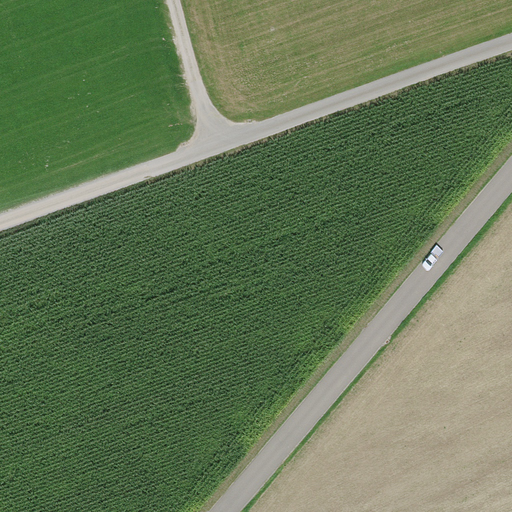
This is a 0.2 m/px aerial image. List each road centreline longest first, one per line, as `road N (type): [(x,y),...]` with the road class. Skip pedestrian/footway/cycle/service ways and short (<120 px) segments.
road 1 (track): [(511,43),(0,230)]
road 2 (unclassified): [(211,511),(511,141)]
